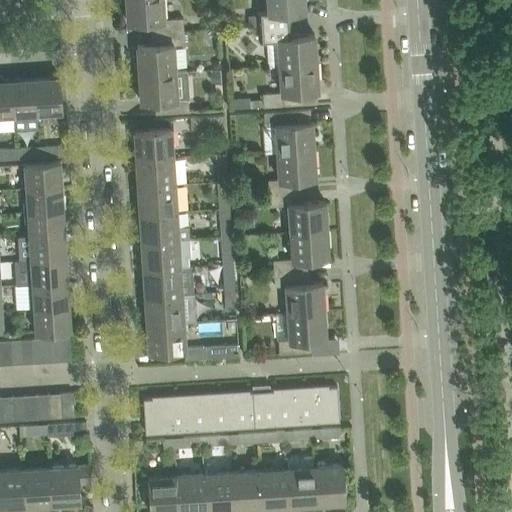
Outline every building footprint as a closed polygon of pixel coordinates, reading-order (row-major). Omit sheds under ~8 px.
[(151,21),(152,33),(184,30),(184,18),(165,19),(163,0),(126,0),(128,22),(151,21)] [(259,12),(259,25),(292,23),(292,12),(305,11),(304,0),(268,0),(269,12),(259,12)] [(269,65),(280,64),(317,62),(315,34),(293,35),(292,23),(259,25),(260,39),(268,38),(269,65)] [(137,46),(139,74),(176,71),(174,45),(185,44),(184,30),(152,33),(152,45),(137,46)] [(178,66),(188,66),(187,46),(177,46),(178,66)] [(317,62),(280,64),(282,92),(263,93),(264,105),(307,103),(306,91),(318,90),(317,62)] [(176,71),(139,74),(141,102),(155,101),(156,112),(189,110),(189,98),(178,99),(176,71)] [(219,71),(208,72),(208,78),(213,82),(220,82),(219,71)] [(36,77),(35,77),(38,117),(48,116),(48,112),(62,111),(60,74),(58,74),(59,77),(52,77),(52,75),(50,75),(50,77),(36,78),(36,77)] [(0,119),(1,119),(0,115),(14,114),(11,80),(4,80),(4,78),(1,76),(0,75),(0,119)] [(19,79),(11,80),(14,114),(26,113),(26,118),(38,117),(35,77),(35,78),(20,79),(20,76),(19,76),(19,79)] [(250,98),(230,99),(230,107),(259,106),(259,100),(250,100),(250,98)] [(266,125),(264,125),(264,126),(265,152),(278,151),(314,149),(313,121),(311,121),(299,122),(298,110),(278,111),(265,112),(266,125)] [(224,126),(224,113),(191,115),(191,127),(224,126)] [(135,130),(137,158),(174,156),(172,128),(135,130)] [(64,144),(45,145),(46,156),(64,155),(64,145),(64,144)] [(28,147),(16,147),(16,158),(35,157),(34,146),(28,147)] [(16,147),(0,148),(0,159),(16,158),(16,147)] [(269,179),(270,192),(304,190),(303,178),(316,178),(314,149),(278,151),(279,178),(269,179)] [(137,158),(138,186),(175,183),(174,156),(137,158)] [(26,175),(27,188),(62,186),(62,178),(64,178),(64,176),(62,176),(61,162),(62,162),(62,161),(22,164),(22,175),(26,175)] [(227,161),(217,162),(218,181),(229,180),(227,161)] [(229,180),(218,181),(219,200),(230,199),(229,180)] [(138,186),(140,213),(177,211),(175,183),(138,186)] [(24,201),(25,212),(65,209),(64,209),(63,194),(65,194),(65,193),(63,193),(62,186),(27,188),(28,201),(24,201)] [(289,204),(291,231),(328,229),(326,201),(304,202),(304,190),(270,192),(270,205),(289,204)] [(29,223),(30,236),(65,233),(65,226),(67,226),(67,225),(65,225),(64,211),(65,211),(65,209),(25,212),(25,223),(29,223)] [(140,213),(142,241),(191,238),(190,224),(178,225),(177,211),(140,213)] [(231,216),(220,217),(222,236),(232,235),(231,216)] [(274,259),(275,272),(309,271),(308,258),(329,257),(328,229),(291,231),(293,258),(274,259)] [(30,236),(18,236),(19,260),(28,260),(68,257),(67,257),(66,243),(68,243),(68,241),(66,241),(65,233),(30,236)] [(232,235),(222,236),(223,255),(233,254),(232,235)] [(142,241),(144,268),(181,266),(190,265),(189,256),(192,255),(191,238),(142,241)] [(19,260),(15,260),(17,285),(29,284),(69,281),(74,281),(74,277),(70,274),(68,274),(67,258),(68,258),(68,257),(28,260),(19,260)] [(181,266),(144,268),(146,296),(182,293),(194,293),(192,265),(190,265),(181,266)] [(234,271),(224,271),(225,291),(235,290),(234,271)] [(287,285),(288,312),(325,310),(323,282),(309,283),(309,271),(275,272),(276,285),(287,285)] [(17,285),(15,285),(17,308),(31,307),(31,308),(71,305),(73,305),(73,292),(69,289),(69,281),(29,284),(17,285)] [(235,290),(225,291),(226,310),(236,310),(235,290)] [(182,293),(146,296),(147,323),(184,321),(196,320),(194,293),(182,293)] [(71,305),(31,308),(31,319),(36,319),(37,332),(74,330),(74,329),(71,329),(71,322),(73,322),(73,320),(71,321),(70,306),(71,306),(71,305)] [(325,310),(288,312),(290,339),(279,339),(280,353),(313,351),(313,339),(327,338),(325,310)] [(149,351),(186,349),(184,321),(147,323),(149,351)] [(58,336),(46,337),(47,361),(59,360),(58,336)] [(70,336),(58,336),(59,360),(72,359),(70,336)] [(46,337),(34,338),(35,362),(47,361),(46,337)] [(34,338),(22,339),(23,363),(35,362),(34,338)] [(22,339),(10,340),(11,363),(23,363),(22,339)] [(10,340),(0,340),(0,364),(11,363),(10,340)] [(206,346),(186,347),(186,349),(187,359),(239,356),(239,344),(206,346)] [(254,390),(253,391),(144,398),(146,433),(340,420),(338,385),(269,389),(270,393),(254,394),(254,390)] [(73,391),(62,392),(63,416),(75,415),(73,391)] [(62,392),(50,393),(51,417),(63,416),(62,392)] [(50,393),(37,394),(39,418),(51,417),(50,393)] [(37,394),(25,395),(27,418),(39,418),(37,394)] [(13,395),(1,396),(3,420),(15,419),(13,395)] [(25,395),(13,395),(15,419),(27,418),(25,395)] [(76,421),(47,423),(48,435),(76,433),(87,433),(86,421),(76,421)] [(43,434),(42,423),(21,424),(21,435),(43,434)] [(321,427),(321,437),(341,436),(340,426),(321,427)] [(312,428),(292,430),(293,439),(313,438),(312,428)] [(258,432),(258,442),(277,441),(277,431),(258,432)] [(258,432),(238,433),(239,443),(258,442),(258,432)] [(222,434),(203,435),(203,445),(222,444),(222,434)] [(203,435),(182,437),(182,446),(203,445),(203,435)] [(176,437),(163,438),(163,448),(166,448),(166,447),(176,447),(176,437)] [(89,464),(50,467),(52,503),(81,501),(79,482),(90,481),(89,464)] [(343,464),(314,466),(317,503),(345,501),(343,464)] [(314,466),(287,468),(289,505),(317,503),(314,466)] [(50,467),(22,468),(25,505),(52,503),(50,467)] [(0,506),(25,505),(22,468),(0,469),(0,506)] [(287,468),(260,469),(262,506),(289,505),(287,468)] [(260,469),(232,471),(234,508),(262,506),(260,469)] [(232,471),(205,473),(207,510),(234,508),(232,471)] [(205,473),(177,475),(180,511),(207,510),(205,473)] [(172,511),(180,511),(177,475),(149,476),(151,511),(172,511)]
